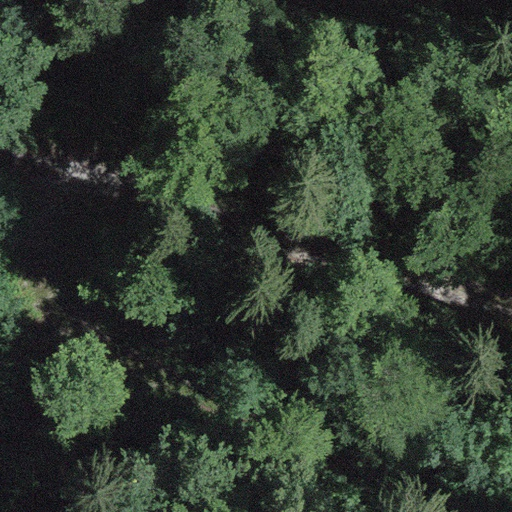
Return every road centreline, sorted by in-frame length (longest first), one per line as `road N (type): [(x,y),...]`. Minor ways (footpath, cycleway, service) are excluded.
road 1 (track): [(485,511),(434,436),(207,361),(63,258),(0,181)]
road 2 (track): [(511,318),(187,194),(0,133)]
